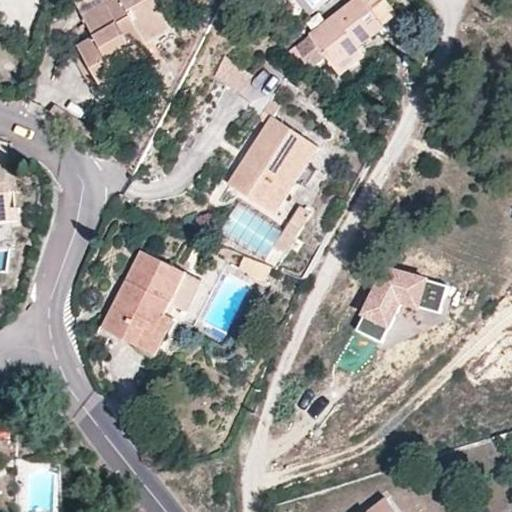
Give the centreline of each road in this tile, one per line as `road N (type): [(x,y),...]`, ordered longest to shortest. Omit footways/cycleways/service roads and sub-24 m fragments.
road 1 (track): [(454,0),(472,22),(401,161),(312,302),(261,416),(248,511)]
road 2 (residential): [(52,348),(48,308),(77,234),(82,188),(68,151),(0,120)]
road 3 (residential): [(167,511),(52,348)]
